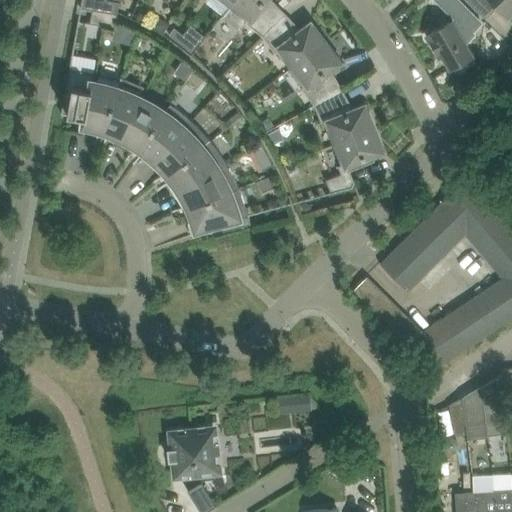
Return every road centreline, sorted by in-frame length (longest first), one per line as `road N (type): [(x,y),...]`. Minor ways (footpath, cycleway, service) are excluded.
road 1 (residential): [(309,283),(252,339),(235,345),(121,322)]
road 2 (residential): [(233,511),(405,405)]
road 3 (residential): [(449,141),(309,283)]
road 4 (residential): [(121,322),(137,275),(132,231),(113,204),(60,183)]
road 5 (residential): [(449,141),(354,0)]
road 6 (tertiary): [(0,162),(30,0)]
road 7 (residential): [(405,405),(380,348),(309,283)]
road 8 (residential): [(405,405),(511,339)]
road 9 (residential): [(121,322),(0,301)]
